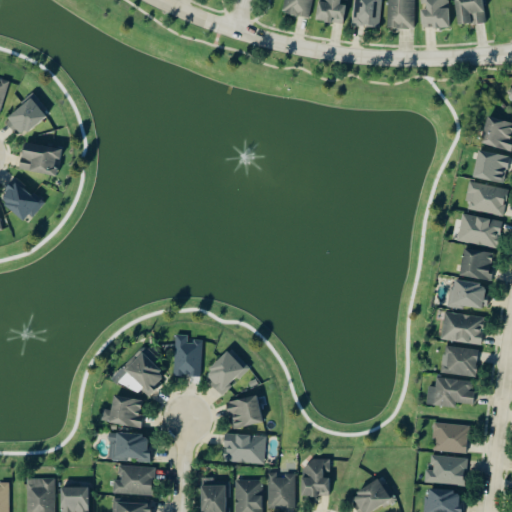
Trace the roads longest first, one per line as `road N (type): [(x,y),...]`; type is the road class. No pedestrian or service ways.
road 1 (residential): [(160,0),(235,30),(317,49),(452,58),(511,53)]
road 2 (residential): [(511,363),(496,511)]
